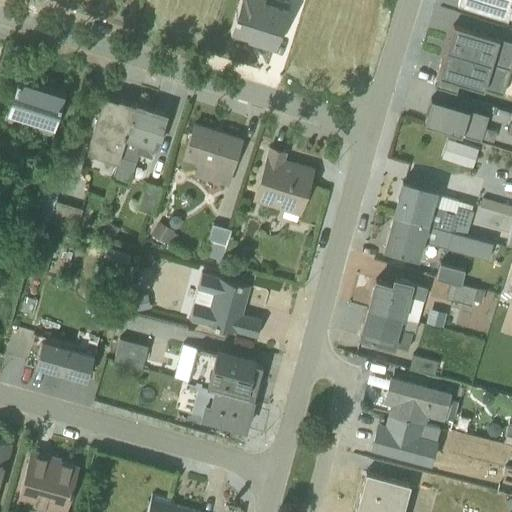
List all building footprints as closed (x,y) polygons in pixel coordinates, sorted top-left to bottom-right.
[(246,38),(274,47),(288,1),(283,0),(238,0),(229,30),(247,36),(246,38)] [(511,0),(460,0),(511,16),(511,0)] [(451,25),(444,49),(509,69),(511,57),(511,41),(472,29),(472,31),(451,25)] [(501,95),(509,69),(444,49),(437,73),(457,79),(457,81),(501,95)] [(65,89),(17,74),(3,117),(51,133),(65,89)] [(116,160),(134,103),(118,98),(117,99),(103,95),(86,150),(116,160)] [(496,118),(430,97),(422,123),(488,143),(496,118)] [(167,112),(166,112),(135,102),(110,179),(127,183),(137,153),(150,157),(151,157),(154,146),(155,147),(167,112)] [(242,136),(193,121),(181,157),(195,161),(192,174),(227,184),(242,136)] [(442,157),(474,167),(480,146),(449,136),(442,157)] [(284,151),(269,146),(251,199),(284,208),(282,216),(296,220),(298,212),(312,168),(293,162),(293,164),(281,160),(284,151)] [(63,169),(43,163),(26,216),(47,222),(63,169)] [(145,181),(137,208),(151,212),(159,186),(145,181)] [(436,189),(402,181),(392,214),(464,233),(471,210),(470,209),(471,204),(436,193),(436,189)] [(479,206),(511,215),(511,206),(481,197),(479,206)] [(69,205),(54,200),(47,222),(63,227),(69,205)] [(81,209),(69,205),(63,227),(74,231),(81,209)] [(392,214),(383,247),(418,258),(422,241),(457,251),(460,240),(462,241),(464,233),(392,214)] [(118,227),(106,220),(100,231),(113,237),(118,227)] [(173,229),(158,220),(151,233),(170,246),(177,235),(172,232),(173,229)] [(230,228),(211,223),(202,254),(222,259),(230,228)] [(54,236),(39,232),(28,270),(43,274),(54,236)] [(102,252),(101,256),(127,264),(130,255),(105,248),(103,252),(102,252)] [(464,267),(439,260),(435,276),(460,282),(464,267)] [(188,318),(255,336),(260,318),(241,312),(248,284),(201,270),(201,271),(188,318)] [(366,307),(416,321),(426,286),(412,281),(392,276),(390,282),(374,277),(366,307)] [(450,280),(445,297),(471,304),(472,299),(480,301),(483,289),(450,280)] [(147,294),(132,297),(135,311),(149,307),(147,294)] [(413,331),(416,321),(366,307),(358,336),(392,346),(395,345),(406,348),(411,331),(413,331)] [(444,311),(428,307),(425,322),(441,326),(444,311)] [(93,352),(32,334),(24,361),(85,379),(93,352)] [(113,360),(140,367),(146,344),(119,338),(113,360)] [(173,376),(252,397),(261,364),(254,361),(194,346),(182,343),(173,376)] [(412,354),(408,367),(433,373),(433,372),(439,373),(442,362),(436,361),(436,360),(412,354)] [(389,373),(382,401),(388,403),(386,411),(424,422),(426,414),(442,418),(443,415),(453,417),(458,398),(448,395),(449,389),(389,373)] [(252,397),(199,383),(190,411),(201,415),(201,416),(244,428),(252,397)] [(377,420),(369,446),(430,463),(437,435),(422,431),(424,422),(386,411),(384,421),(377,420)] [(511,425),(507,425),(503,441),(511,443),(511,425)] [(0,484),(11,445),(0,441),(0,484)] [(59,456),(30,448),(15,501),(54,511),(64,511),(78,464),(59,459),(59,456)] [(400,511),(409,482),(365,470),(356,503),(386,511),(400,511)] [(172,500),(151,494),(146,511),(198,511),(199,511),(171,503),(172,500)] [(386,511),(356,503),(353,511),(386,511)]
